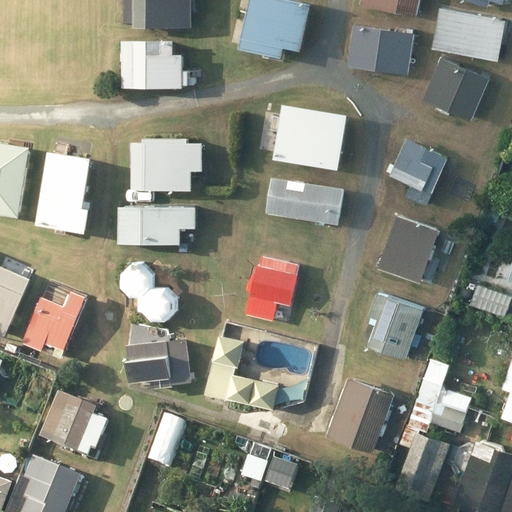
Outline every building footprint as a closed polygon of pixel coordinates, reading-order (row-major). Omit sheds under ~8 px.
[(171,9),(199,8),(198,0),(139,0),(140,29),(170,29),(171,9)] [(297,0),(261,0),(250,51),(293,60),(295,49),(312,53),(322,5),(297,0)] [(366,0),(366,6),(422,18),(425,0),(366,0)] [(471,0),(494,9),(496,0),(497,0),(509,4),(510,0),(471,0)] [(449,10),(441,51),(495,60),(502,19),(449,10)] [(356,67),(416,77),(422,35),(362,26),(356,67)] [(180,43),(128,43),(129,89),(190,88),(190,85),(201,85),(202,79),(195,79),(195,72),(190,72),(189,56),(180,55),(180,43)] [(448,58),(429,101),(478,122),(496,79),(448,58)] [(350,173),(358,117),(292,106),(284,162),(350,173)] [(140,145),(139,192),(197,193),(197,141),(150,140),(150,145),(140,145)] [(418,188),(414,199),(433,208),(454,159),(412,141),(396,178),(418,188)] [(0,143),(0,214),(27,218),(37,148),(0,143)] [(51,169),(35,221),(79,235),(95,183),(90,182),(94,169),(59,158),(55,171),(51,169)] [(352,190),(280,179),(274,215),(347,226),(352,190)] [(126,208),(125,246),(188,247),(189,230),(204,231),(205,208),(126,208)] [(418,281),(427,284),(436,258),(445,233),(444,233),(416,223),(399,217),(381,268),(387,270),(418,281)] [(304,265),(266,257),(253,316),(279,321),(283,304),(294,306),(304,265)] [(134,298),(143,299),(143,312),(148,313),(158,324),(172,324),(184,313),(184,302),(173,289),(159,289),(159,274),(150,265),(136,264),(125,274),(125,289),(134,298)] [(3,266),(0,273),(0,334),(11,339),(36,280),(3,266)] [(511,296),(485,287),(478,307),(511,319),(511,296)] [(48,298),(31,336),(70,352),(92,298),(79,293),(73,308),(48,298)] [(386,322),(376,349),(414,362),(431,312),(385,296),(377,319),(386,322)] [(224,339),(210,395),(279,411),(284,388),(237,377),(239,369),(243,370),(249,345),(224,339)] [(194,340),(134,348),(139,390),(200,382),(194,340)] [(357,378),(333,438),(379,456),(402,396),(357,378)] [(111,423),(99,419),(102,412),(65,397),(46,442),(94,462),(111,423)] [(451,407),(446,426),(465,433),(470,414),(451,407)] [(422,433),(402,485),(437,497),(457,445),(422,433)] [(257,447),(248,481),(268,486),(277,452),(257,447)] [(480,456),(462,508),(472,511),(511,511),(511,452),(508,451),(503,465),(480,456)] [(29,480),(37,484),(25,511),(73,511),(88,479),(38,459),(29,480)] [(159,472),(140,467),(129,507),(148,511),(159,472)] [(0,511),(9,511),(19,487),(0,480),(0,511)]
